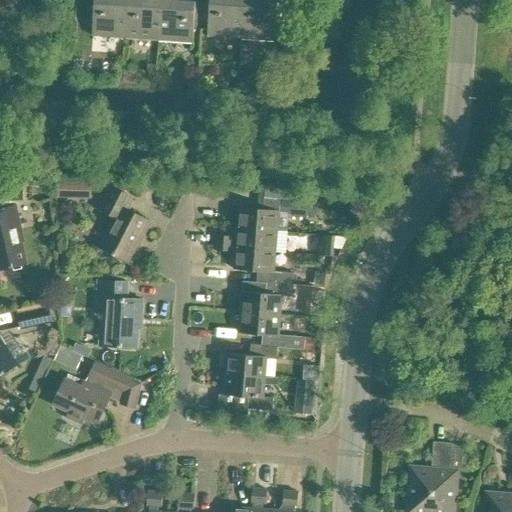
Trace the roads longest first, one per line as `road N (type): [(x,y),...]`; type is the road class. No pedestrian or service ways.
road 1 (unclassified): [(356,398),(364,299),(443,170),(466,0)]
road 2 (residential): [(171,440),(187,203)]
road 3 (residential): [(171,440),(352,451)]
road 4 (residential): [(511,442),(433,409),(356,398)]
road 5 (residential): [(18,493),(171,440)]
